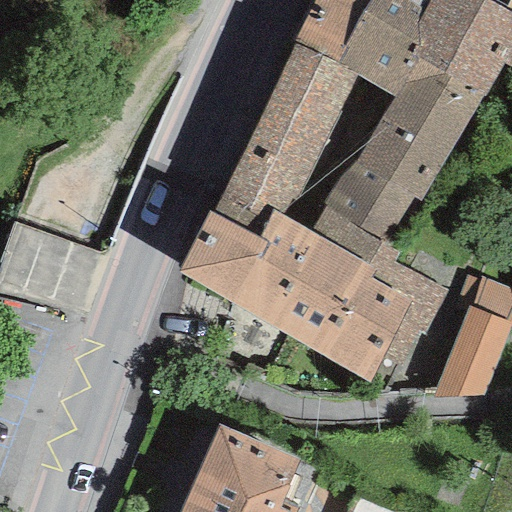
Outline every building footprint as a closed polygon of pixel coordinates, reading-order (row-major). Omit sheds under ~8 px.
[(368,0),(314,0),(293,40),(337,63),(345,48),(344,47),(368,0)] [(415,24),(423,10),(404,0),(368,0),(344,47),(345,48),(337,63),(356,74),(394,95),(416,60),(415,24)] [(511,12),(487,0),(428,0),(423,10),(415,24),(416,60),(481,96),(484,98),(501,64),(511,68),(511,12)] [(337,63),(293,40),(210,212),(258,238),(273,211),(290,220),(356,74),(337,63)] [(419,203),(481,96),(416,60),(394,95),(355,161),(414,198),(419,203)] [(355,161),(320,207),(323,210),(382,242),(414,198),(355,161)] [(258,238),(210,212),(208,211),(174,274),(369,381),(382,358),(396,366),(414,332),(422,337),(448,291),(394,262),(400,252),(382,242),(323,210),(311,232),(290,220),(273,211),(258,238)] [(511,288),(479,275),(432,399),(480,398),(508,322),(511,324),(511,288)] [(298,461),(218,425),(177,511),(284,511),(276,508),(298,461)] [(388,511),(351,496),(344,511),(388,511)]
